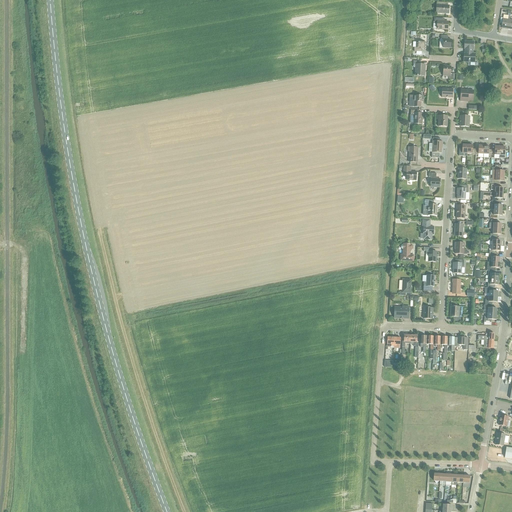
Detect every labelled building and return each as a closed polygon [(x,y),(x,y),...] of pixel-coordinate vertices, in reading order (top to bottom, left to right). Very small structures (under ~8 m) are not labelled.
[(440,14),(449,14),(449,6),(446,6),(446,3),(436,2),(436,6),(437,6),(437,10),(440,10),(440,14)] [(501,28),(507,29),(509,20),(510,20),(510,16),(508,16),(508,20),(503,19),(501,28)] [(434,29),(437,29),(448,30),(448,22),(443,22),(443,19),(435,18),(434,29)] [(439,48),(443,48),(451,49),(451,40),(448,40),(448,36),(441,36),(440,40),(439,40),(439,48)] [(426,49),(426,43),(416,42),(416,48),(414,48),(414,52),(422,52),(422,49),(426,49)] [(464,54),(464,60),(464,62),(475,63),(475,54),(472,54),(472,49),(473,49),(474,42),(465,42),(464,49),(465,49),(465,54),(464,54)] [(415,76),(425,77),(425,72),(424,72),(424,65),(421,65),(421,62),(413,62),(413,65),(416,65),(415,76)] [(448,80),(454,81),(454,74),(451,74),(451,67),(445,67),(445,66),(443,65),(443,76),(448,76),(448,80)] [(442,97),(453,98),(453,89),(442,89),(442,97)] [(473,101),(474,91),(461,90),(460,101),(468,102),(469,100),(473,101)] [(419,107),(420,102),(423,102),(423,96),(411,95),(410,106),(419,107)] [(413,124),(422,124),(423,113),(419,113),(419,110),(411,110),(411,115),(414,115),(413,124)] [(438,126),(447,127),(447,116),(437,115),(437,119),(438,119),(438,126)] [(460,127),(469,127),(469,116),(461,116),(460,127)] [(429,144),(429,151),(432,152),(432,153),(432,158),(439,158),(440,153),(442,153),(442,146),(443,142),(440,141),(440,138),(433,138),(432,144),(429,144)] [(467,156),(467,154),(468,145),(462,145),(462,146),(459,146),(459,156),(467,156)] [(472,155),(475,155),(476,149),(473,149),(473,145),(468,145),(467,154),(472,154),(472,155)] [(478,154),(483,154),(484,146),(479,146),(478,149),(476,149),(475,155),(478,155),(478,154)] [(483,158),(491,158),(492,150),(489,150),(489,146),(484,146),(483,154),(483,158)] [(409,162),(417,163),(418,148),(408,147),(408,152),(409,152),(409,162)] [(492,150),(491,158),(499,159),(499,155),(500,155),(500,147),(495,147),(495,150),(492,150)] [(406,180),(416,180),(417,172),(411,172),(411,167),(404,166),(404,174),(406,174),(406,180)] [(492,167),(492,171),(493,171),(492,176),(504,176),(504,171),(501,171),(501,168),(495,167),(492,167)] [(458,179),(466,179),(467,169),(458,168),(458,172),(458,179)] [(436,187),(440,187),(440,184),(441,179),(437,179),(436,178),(436,174),(429,173),(429,177),(431,177),(430,187),(434,187),(434,188),(436,188),(436,187)] [(504,176),(492,176),(492,184),(500,184),(500,181),(504,181),(504,176)] [(457,199),(465,200),(468,200),(468,199),(469,194),(468,193),(468,186),(459,185),(459,188),(457,188),(457,192),(458,192),(457,199)] [(495,190),(495,193),(503,193),(504,188),(499,188),(499,185),(491,185),(491,190),(495,190)] [(503,193),(495,193),(495,198),(492,198),(492,201),(498,201),(498,199),(503,199),(503,193)] [(428,215),(437,216),(437,205),(433,205),(434,200),(425,200),(425,206),(428,207),(428,215)] [(492,210),(494,210),(502,211),(502,205),(498,205),(498,202),(492,202),(492,210)] [(457,218),(465,219),(465,206),(457,205),(457,209),(457,218)] [(502,211),(494,210),(494,213),(491,213),(490,218),(497,219),(497,216),(502,216),(502,211)] [(423,239),(432,240),(432,235),(434,235),(434,227),(430,227),(430,220),(423,220),(422,226),(424,226),(423,234),(421,234),(421,235),(420,238),(421,239),(423,239)] [(490,223),(489,229),(493,229),(501,229),(501,224),(498,224),(498,221),(491,220),(491,223),(490,223)] [(455,236),(463,237),(463,225),(455,224),(455,236)] [(490,234),(490,237),(497,238),(497,235),(501,235),(501,229),(493,229),(493,234),(490,234)] [(490,237),(490,240),(492,240),(492,246),(500,246),(501,241),(497,240),(497,238),(490,237)] [(467,250),(464,250),(464,243),(455,243),(455,247),(456,247),(455,254),(466,255),(467,254),(467,251),(467,250)] [(401,261),(414,262),(414,256),(410,255),(410,250),(412,250),(413,249),(413,247),(412,245),(411,245),(411,244),(404,244),(404,245),(402,245),(401,246),(401,248),(402,249),(403,249),(403,255),(401,255),(401,261)] [(489,251),(489,254),(496,254),(496,251),(500,251),(500,246),(492,246),(492,251),(489,251)] [(429,262),(436,262),(437,252),(431,251),(431,248),(424,248),(424,251),(426,251),(426,255),(429,255),(429,262)] [(489,254),(489,257),(491,257),(491,262),(499,263),(500,257),(496,257),(496,254),(489,254)] [(455,260),(455,263),(453,263),(453,266),(453,273),(461,274),(462,267),(464,267),(464,260),(455,260)] [(488,262),(487,271),(488,271),(495,271),(496,268),(499,268),(499,263),(491,262),(488,262)] [(488,276),(488,279),(490,279),(499,280),(499,274),(495,274),(496,271),(495,271),(488,271),(488,276)] [(435,276),(427,276),(426,282),(424,282),(423,291),(433,292),(433,287),(434,287),(435,276)] [(488,279),(488,288),(493,288),(495,288),(495,285),(498,285),(499,280),(490,279),(488,279)] [(400,296),(406,296),(406,293),(410,293),(411,280),(403,280),(402,293),(400,292),(400,296)] [(485,288),(485,293),(489,293),(489,296),(498,297),(498,291),(493,291),(493,288),(488,288),(485,288)] [(485,299),(485,305),(492,305),(492,302),(497,303),(498,297),(489,296),(489,300),(485,299)] [(484,305),(484,310),(488,311),(488,314),(497,314),(497,309),(492,308),(492,305),(485,305),(484,305)] [(463,307),(459,307),(451,306),(451,313),(450,313),(450,317),(454,317),(454,321),(461,321),(461,317),(459,317),(459,311),(463,311),(463,307)] [(404,318),(409,318),(409,307),(402,307),(402,308),(394,308),(394,318),(399,318),(399,317),(404,318)] [(423,319),(432,319),(432,313),(433,313),(434,308),(424,307),(423,319)] [(484,317),(484,322),(491,323),(491,320),(496,320),(497,314),(488,314),(488,317),(484,317)] [(402,341),(402,355),(405,355),(405,344),(410,344),(410,342),(411,335),(404,335),(404,341),(402,341)] [(410,342),(413,342),(413,346),(415,346),(415,358),(418,358),(419,348),(418,348),(418,344),(417,344),(417,342),(417,336),(411,335),(410,342)] [(459,338),(455,338),(454,347),(459,347),(459,345),(464,346),(464,350),(468,350),(468,344),(468,338),(459,337),(459,338)] [(487,341),(481,340),(481,345),(484,345),(484,347),(488,348),(493,349),(494,341),(487,341)] [(499,425),(507,427),(508,417),(501,415),(499,425)] [(497,433),(495,445),(503,446),(505,435),(497,433)]
